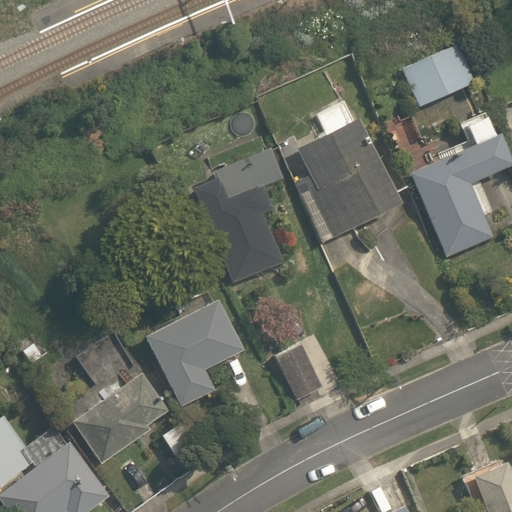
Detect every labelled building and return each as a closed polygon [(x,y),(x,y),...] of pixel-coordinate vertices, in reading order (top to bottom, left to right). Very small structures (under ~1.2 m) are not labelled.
[(399,70),(415,108),(471,84),(455,46),(399,70)] [(406,174),(443,259),(490,238),(466,184),(507,166),(493,135),(489,137),(480,117),(457,127),(466,148),(406,174)] [(296,195),(321,243),(396,204),(353,119),(292,150),(306,176),(298,180),(304,191),(296,195)] [(190,189),(228,284),(279,264),(259,214),(269,210),(259,186),(275,179),(263,149),(208,171),(211,179),(189,188),(190,189)] [(142,338),(179,407),(210,391),(200,371),(238,351),(211,301),(142,338)] [(318,387),(295,344),(269,358),(292,401),(318,387)] [(29,366),(40,358),(31,345),(20,352),(29,366)] [(70,423),(100,464),(167,416),(138,375),(70,423)] [(64,511),(84,511),(106,497),(67,442),(60,446),(50,432),(24,451),(0,417),(0,484),(29,464),(33,468),(0,491),(0,504),(5,511),(62,511),(64,511)] [(511,511),(511,487),(500,459),(458,476),(473,511),(511,511)]
